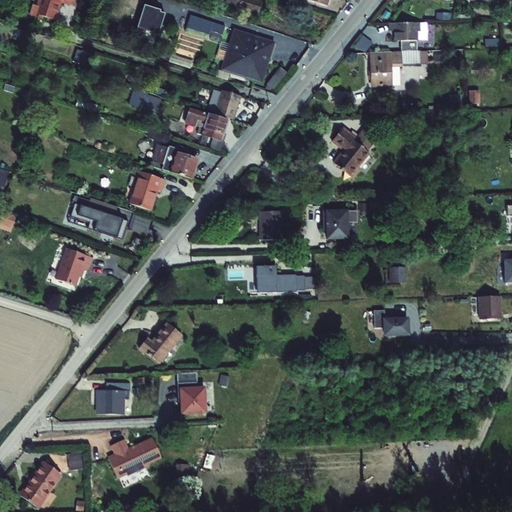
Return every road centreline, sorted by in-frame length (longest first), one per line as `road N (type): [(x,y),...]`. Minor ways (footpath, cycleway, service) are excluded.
road 1 (residential): [(369,0),(97,332)]
road 2 (residential): [(97,332),(0,454)]
